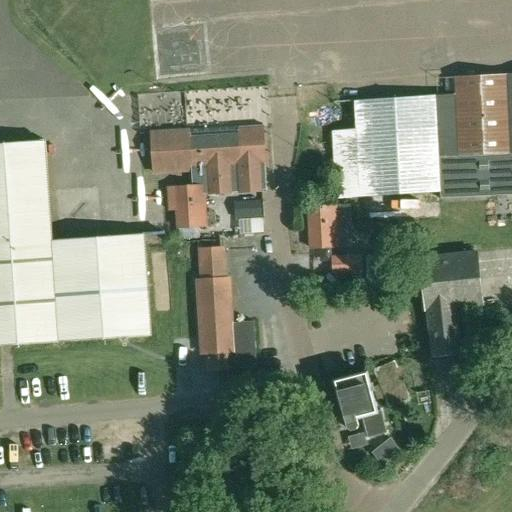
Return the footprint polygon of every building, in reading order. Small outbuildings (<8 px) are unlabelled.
[(357,129),(333,131),(337,197),(440,191),(441,199),(511,194),(511,74),(455,77),(456,94),(436,95),(355,100),(357,129)] [(190,129),(152,132),(155,172),(191,170),(192,186),(204,185),(205,193),(208,192),(208,194),(233,192),(233,191),(239,190),(239,192),(263,190),(263,189),(267,189),(265,164),(266,164),(264,124),(239,126),(190,129)] [(45,142),(0,145),(0,345),(59,341),(55,297),(52,240),(45,142)] [(192,186),(168,188),(170,210),(177,209),(178,227),(207,225),(205,193),(204,185),(192,186)] [(261,201),(237,202),(237,220),(249,219),(262,219),(261,201)] [(351,206),(309,208),(311,248),(354,246),(351,206)] [(262,219),(249,219),(250,233),(262,233),(262,219)] [(144,234),(52,240),(55,297),(59,341),(151,335),(148,293),(144,234)] [(204,278),(200,279),(204,353),(207,353),(208,370),(256,367),(254,321),(233,322),(230,277),(225,277),(224,247),(202,248),(204,278)] [(478,252),(421,259),(427,317),(430,316),(435,363),(463,360),(457,308),(484,305),(478,252)] [(361,256),(333,257),(334,273),(361,272),(361,256)] [(396,361),(374,370),(390,409),(411,400),(396,361)] [(367,373),(336,382),(348,429),(351,431),(358,429),(359,426),(357,418),(362,417),(368,439),(387,434),(381,410),(377,411),(367,373)] [(391,438),(372,453),(382,467),(401,452),(391,438)]
